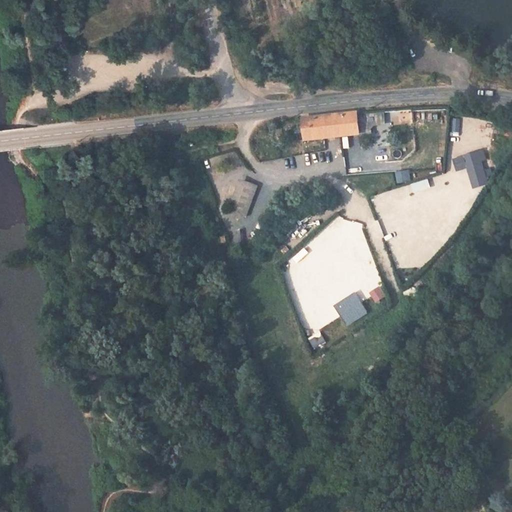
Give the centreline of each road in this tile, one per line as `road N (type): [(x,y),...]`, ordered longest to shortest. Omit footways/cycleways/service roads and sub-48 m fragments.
road 1 (track): [(241,141),(77,167),(62,191),(78,278),(74,321)]
road 2 (tertiary): [(511,99),(407,95),(239,113)]
road 3 (tertiary): [(239,113),(0,141)]
